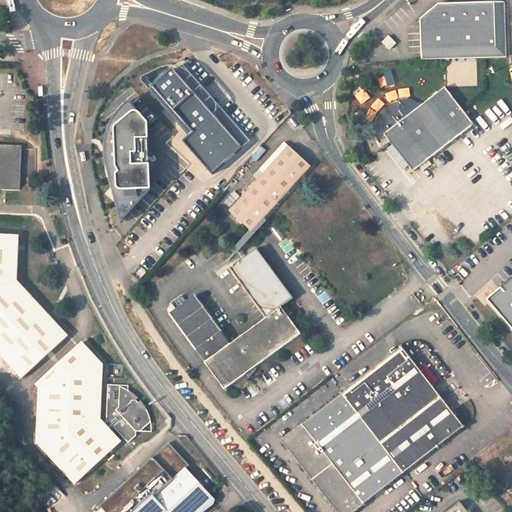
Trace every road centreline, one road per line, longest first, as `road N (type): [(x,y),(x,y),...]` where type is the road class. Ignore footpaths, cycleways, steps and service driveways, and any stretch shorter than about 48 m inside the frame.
road 1 (secondary): [(65,155),(115,317),(266,511)]
road 2 (residential): [(331,150),(496,360)]
road 3 (unknown): [(438,180),(467,213),(489,213),(504,192),(470,152)]
road 4 (secondary): [(65,155),(95,19)]
road 5 (secondary): [(51,26),(65,155)]
